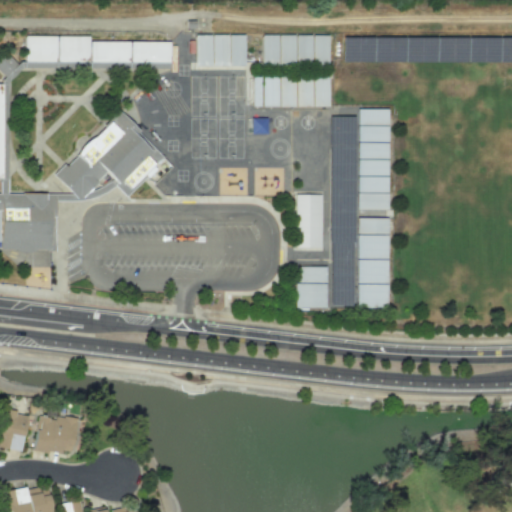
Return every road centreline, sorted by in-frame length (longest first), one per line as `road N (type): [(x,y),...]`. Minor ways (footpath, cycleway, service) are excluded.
road 1 (tertiary): [(77,341),(415,380),(511,379)]
road 2 (tertiary): [(511,353),(374,350),(90,316)]
road 3 (track): [(178,24),(186,14),(267,22),(511,20)]
